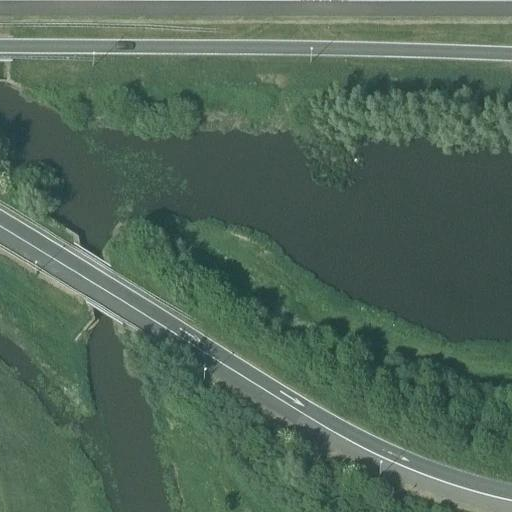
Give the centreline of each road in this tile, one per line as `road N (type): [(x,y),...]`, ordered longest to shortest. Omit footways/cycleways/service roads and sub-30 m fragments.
road 1 (motorway): [(0,220),(371,446),(511,493)]
road 2 (motorway): [(0,50),(511,56)]
